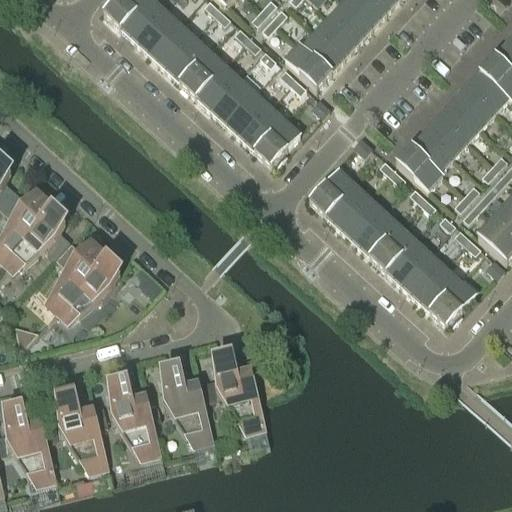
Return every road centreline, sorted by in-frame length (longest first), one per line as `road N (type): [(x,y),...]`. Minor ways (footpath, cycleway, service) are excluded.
road 1 (residential): [(0,119),(194,296),(212,332)]
road 2 (residential): [(266,214),(471,0)]
road 3 (residential): [(266,214),(63,28)]
road 4 (residential): [(446,366),(412,351),(266,214)]
road 5 (residential): [(0,391),(194,345),(212,332)]
